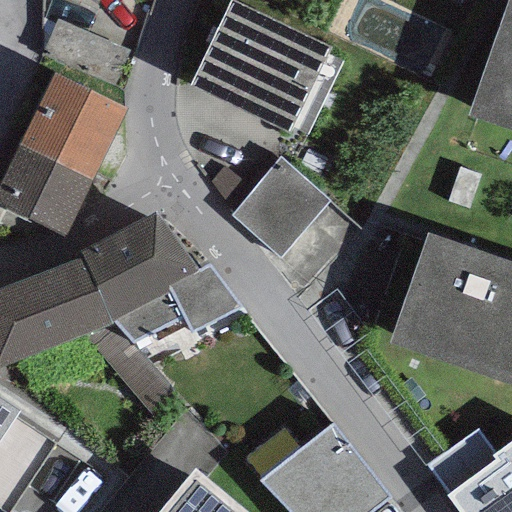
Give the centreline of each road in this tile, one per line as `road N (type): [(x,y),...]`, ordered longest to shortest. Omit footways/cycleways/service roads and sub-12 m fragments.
road 1 (residential): [(163,165),(432,511)]
road 2 (residential): [(163,165),(93,225),(0,265)]
road 3 (residential): [(171,0),(149,101),(163,165)]
